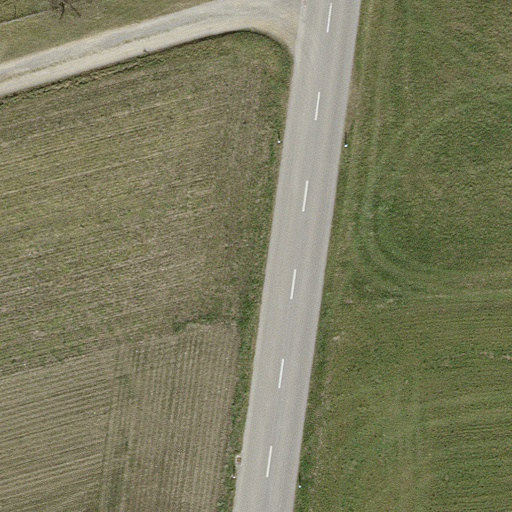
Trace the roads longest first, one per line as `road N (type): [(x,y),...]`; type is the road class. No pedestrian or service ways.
road 1 (tertiary): [(266,511),(332,0)]
road 2 (track): [(274,0),(0,80)]
